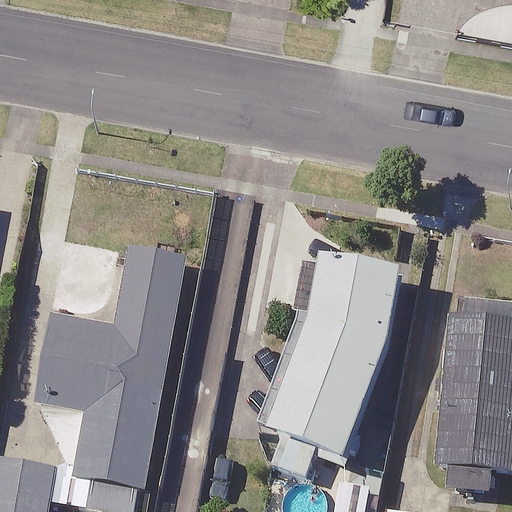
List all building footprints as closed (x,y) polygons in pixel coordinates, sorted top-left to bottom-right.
[(96,489),(90,511),(141,511),(192,271),(138,259),(121,340),(59,327),(40,419),(69,475),(81,478),(79,485),(96,489)] [(296,332),(259,435),(274,440),(272,447),(282,450),(274,472),(312,486),(319,464),(353,476),(393,363),(409,285),(309,265),(296,332)] [(454,474),(452,497),(492,501),(494,478),(511,479),(511,319),(451,314),(437,472),(454,474)] [(54,511),(61,475),(0,464),(0,511),(54,511)] [(351,483),(345,511),(383,511),(388,489),(351,483)]
